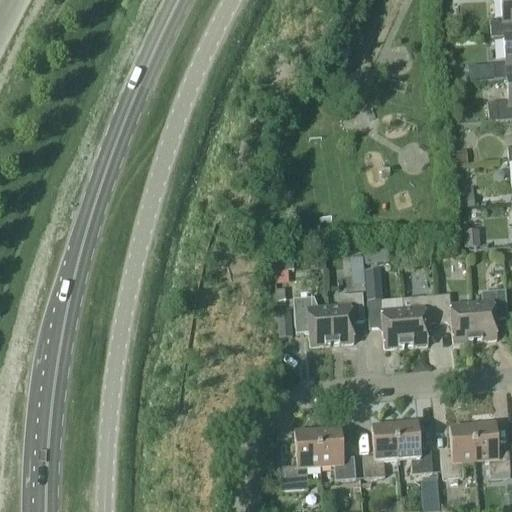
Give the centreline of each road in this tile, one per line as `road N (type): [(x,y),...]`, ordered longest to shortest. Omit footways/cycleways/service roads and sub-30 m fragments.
road 1 (primary): [(44,511),(57,367),(89,221),(177,0)]
road 2 (unclassified): [(103,511),(112,377),(142,235),(184,103),(232,0)]
road 3 (residential): [(239,511),(250,432),(285,397),(511,376)]
